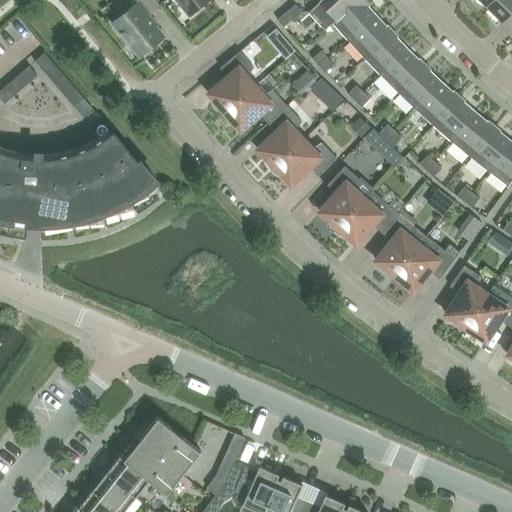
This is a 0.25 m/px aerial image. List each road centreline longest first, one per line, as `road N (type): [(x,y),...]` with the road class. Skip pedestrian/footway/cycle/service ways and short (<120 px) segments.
road 1 (residential): [(511,409),(401,335),(303,254),(170,107),(176,74),(278,0)]
road 2 (residential): [(511,510),(131,346)]
road 3 (residential): [(0,508),(131,346)]
road 4 (residential): [(131,346),(0,285)]
road 5 (residential): [(511,87),(420,0)]
